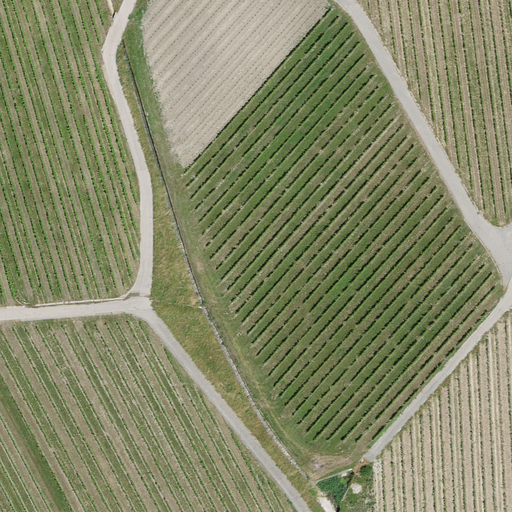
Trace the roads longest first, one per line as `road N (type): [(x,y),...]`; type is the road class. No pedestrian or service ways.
road 1 (track): [(130,0),(110,44),(147,181),(139,302),(0,314)]
road 2 (track): [(511,269),(347,0)]
road 3 (track): [(139,302),(302,511)]
road 4 (track): [(511,295),(363,466)]
